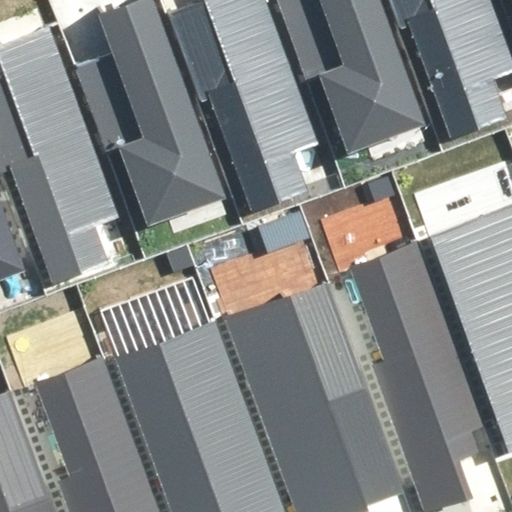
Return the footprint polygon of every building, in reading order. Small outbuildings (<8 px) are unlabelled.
[(106,55),(76,66),(133,223),(220,192),(149,0),(100,0),(88,4),(106,55)] [(189,0),(175,5),(250,201),(306,180),(301,167),(329,157),(269,0),(189,0)] [(287,0),(340,144),(426,113),(385,0),(287,0)] [(400,0),(446,120),(502,99),(497,86),(511,80),(511,39),(497,0),(400,0)] [(0,74),(0,149),(50,280),(106,259),(101,246),(129,235),(49,24),(0,42),(0,49),(8,72),(0,74)] [(479,186),(416,210),(501,433),(511,428),(511,183),(482,194),(479,186)] [(0,269),(20,262),(0,205),(0,269)] [(414,229),(349,253),(383,346),(373,350),(427,497),(469,481),(455,442),(488,430),(414,229)] [(286,273),(222,297),(304,511),(327,511),(411,481),(329,266),(289,282),(286,273)] [(173,311),(109,335),(176,511),(294,511),(216,305),(176,320),(173,311)] [(162,511),(101,345),(36,369),(70,462),(60,466),(76,511),(162,511)] [(0,511),(60,511),(10,379),(0,382),(0,511)]
